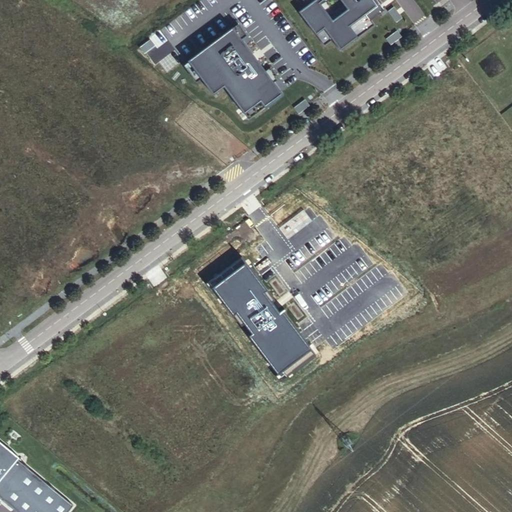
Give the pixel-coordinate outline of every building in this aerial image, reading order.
[(96,0),(109,8),(114,0),(96,0)] [(142,0),(150,8),(158,0),(142,0)] [(334,53),(368,27),(359,17),(370,9),(363,0),(294,0),(301,8),(292,14),(318,48),(326,42),(334,53)] [(135,23),(135,8),(120,8),(119,23),(135,23)] [(241,121),(275,96),(225,30),(181,63),(206,97),(217,89),(241,121)] [(0,443),(0,499),(15,511),(65,511),(72,504),(15,459),(17,457),(0,443)]
